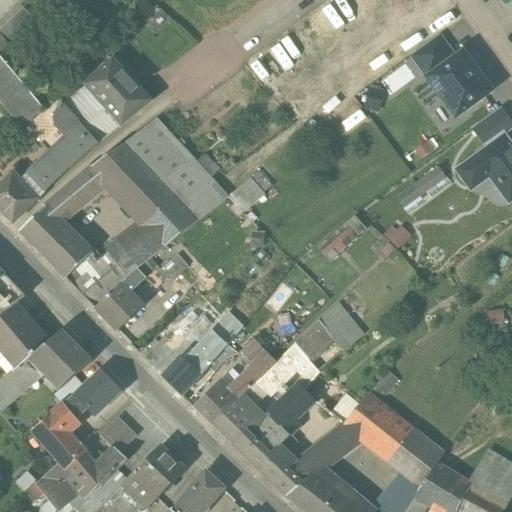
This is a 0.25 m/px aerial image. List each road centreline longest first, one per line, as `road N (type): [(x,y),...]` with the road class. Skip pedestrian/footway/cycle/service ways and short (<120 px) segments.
road 1 (secondary): [(273,511),(0,238)]
road 2 (track): [(179,85),(0,237)]
road 3 (residential): [(296,0),(179,85)]
